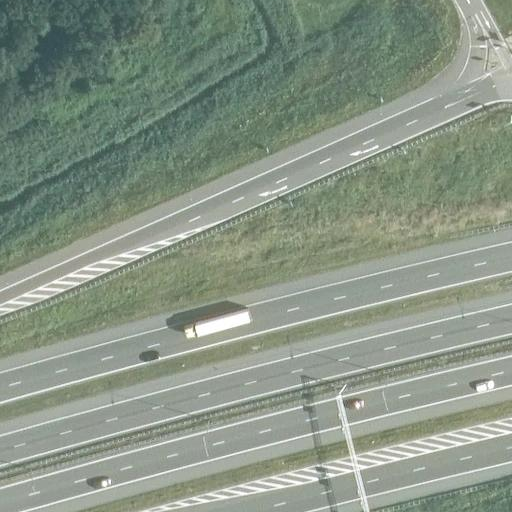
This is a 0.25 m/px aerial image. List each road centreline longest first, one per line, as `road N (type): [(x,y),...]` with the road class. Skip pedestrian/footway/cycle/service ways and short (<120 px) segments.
road 1 (motorway): [(511,320),(0,452)]
road 2 (motorway): [(0,502),(511,371)]
road 3 (motorway): [(511,257),(0,386)]
road 4 (motorway): [(458,93),(0,295)]
road 5 (motorway): [(251,511),(511,445)]
